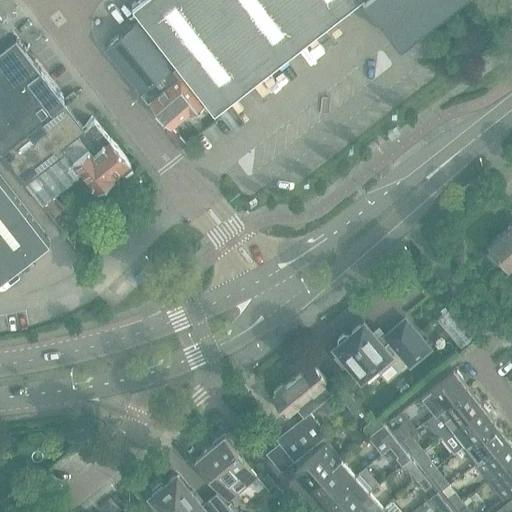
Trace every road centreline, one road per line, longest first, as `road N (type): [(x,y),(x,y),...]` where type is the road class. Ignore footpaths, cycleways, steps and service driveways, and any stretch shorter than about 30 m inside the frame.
road 1 (tertiary): [(259,287),(148,333),(0,362)]
road 2 (unclassified): [(181,175),(374,28)]
road 3 (unclassified): [(0,307),(52,297),(104,271),(181,175)]
road 4 (tertiary): [(280,317),(397,217),(429,176)]
road 5 (tertiary): [(429,176),(259,287)]
road 6 (unclassified): [(181,175),(56,20)]
road 7 (tertiary): [(0,401),(149,374)]
road 8 (tertiary): [(149,374),(212,354),(280,317)]
road 9 (unclassified): [(259,287),(181,175)]
road 10 (residential): [(511,319),(465,355),(511,417)]
road 11 (residential): [(49,511),(122,449),(134,416)]
